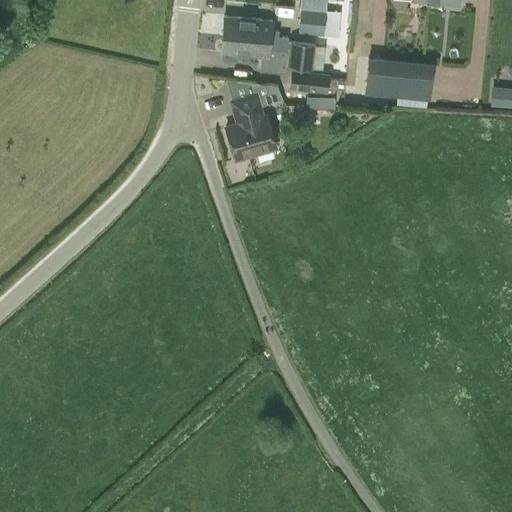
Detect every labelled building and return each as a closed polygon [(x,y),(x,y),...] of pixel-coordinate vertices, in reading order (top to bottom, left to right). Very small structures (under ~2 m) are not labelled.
[(298,32),(323,35),(325,9),(300,7),(298,32)] [(288,36),(278,35),(278,30),(272,29),(273,19),(224,14),(222,35),(288,41),(287,50),(288,50),(287,65),(311,67),(314,43),(289,40),(289,41),(287,41),(288,36)] [(261,55),(259,71),(284,73),(287,50),(288,41),(222,35),(220,50),(261,55)] [(366,56),(363,92),(396,95),(399,59),(366,56)] [(428,97),(431,61),(399,59),(396,95),(428,97)] [(291,70),(289,85),(325,89),(327,73),(291,70)] [(511,88),(493,87),(491,102),(491,104),(511,105),(511,88)] [(266,115),(262,116),(256,93),(231,100),(237,123),(225,127),(234,158),(275,147),(266,115)] [(387,107),(387,96),(372,95),(372,98),(344,96),(344,104),(387,107)] [(319,108),(334,109),(334,98),(319,97),(319,108)] [(285,105),(285,120),(303,120),(303,113),(309,113),(309,108),(302,108),(302,104),(285,105)]
